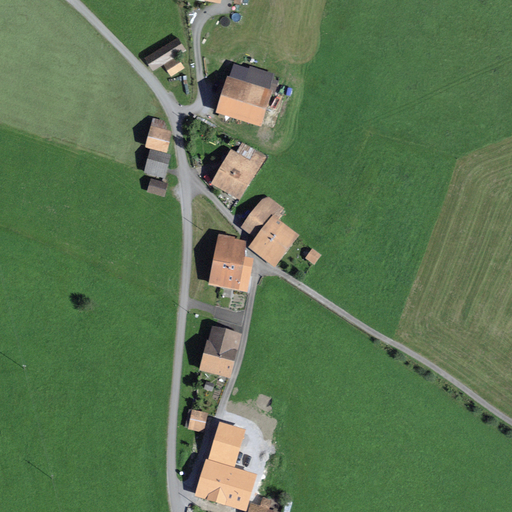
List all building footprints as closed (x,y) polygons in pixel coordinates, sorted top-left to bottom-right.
[(152,67),(184,47),(179,38),(146,58),(152,67)] [(172,73),(183,66),(177,56),(166,63),(172,73)] [(221,112),(258,124),(268,94),(231,82),(221,112)] [(165,151),(169,133),(167,133),(164,123),(156,121),(149,147),(165,151)] [(252,175),(262,158),(256,154),(251,164),(232,152),(230,156),(233,158),(216,186),(233,196),(235,192),(242,196),(254,177),(252,175)] [(163,178),(168,159),(153,155),(147,174),(163,178)] [(164,196),(167,185),(151,181),(148,191),(164,196)] [(268,199),(246,228),(261,239),(275,220),(283,210),(268,199)] [(288,234),(290,231),(275,220),(261,239),(256,247),(275,261),(293,237),(288,234)] [(246,287),(251,263),(239,260),(242,245),(235,244),(235,240),(223,237),(214,280),(212,279),(211,284),(228,287),(229,283),(246,287)] [(314,264),(320,257),(313,251),(307,259),(314,264)] [(233,336),(234,331),(216,326),(206,366),(204,366),(202,370),(223,375),(224,372),(231,373),(240,338),(233,336)] [(202,431),(206,414),(193,411),(189,429),(202,431)] [(243,433),(223,426),(212,460),(232,466),(243,433)] [(245,506),(254,475),(241,471),(239,477),(232,475),(233,470),(211,464),(202,493),(203,493),(202,497),(223,503),(224,500),(245,506)] [(261,509),(253,507),(251,511),(270,511),(267,511),(270,502),(264,500),(261,509)]
